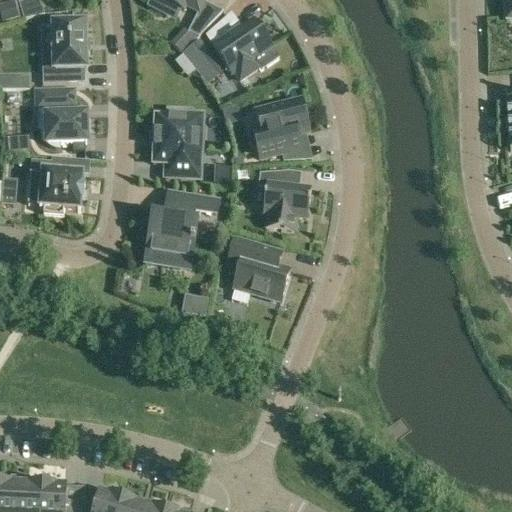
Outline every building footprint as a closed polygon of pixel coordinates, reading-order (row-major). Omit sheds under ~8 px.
[(206,0),(160,0),(184,12),(186,8),(199,14),(206,0)] [(182,56),(199,40),(207,30),(194,23),(190,30),(173,48),(182,56)] [(271,50),(254,23),(214,50),(232,77),(235,75),(240,83),(259,70),(253,62),(271,50)] [(85,26),(53,27),(54,61),(42,61),(43,87),(69,87),(68,73),(86,72),(85,26)] [(201,79),(216,67),(207,55),(191,67),(201,79)] [(8,94),(37,93),(36,78),(8,79),(8,94)] [(55,152),(61,152),(61,146),(87,146),(86,139),(90,139),(90,124),(86,125),(86,118),(73,118),(73,111),(74,110),(73,94),(37,95),(37,111),(48,111),(48,119),(46,119),(46,132),(40,132),(41,138),(43,142),(46,146),(51,150),(55,152)] [(309,135),(301,104),(256,115),(261,131),(253,133),(260,162),(301,152),(297,137),(309,135)] [(200,183),(203,117),(190,116),(189,116),(187,114),(174,113),(171,115),(170,116),(168,116),(168,119),(155,118),(153,166),(165,167),(165,181),(200,183)] [(30,176),(28,208),(40,209),(39,211),(42,212),(42,211),(44,211),(43,217),(64,219),(64,213),(78,214),(80,215),(80,212),(81,202),(82,202),(83,190),(82,190),(82,180),(83,180),(83,178),(80,178),(68,177),(69,167),(32,164),(31,176),(30,176)] [(231,171),(216,170),(215,186),(231,186),(231,171)] [(287,190),(289,174),(260,176),(259,190),(267,191),(263,217),(268,217),(267,231),(294,235),(296,220),(308,222),(311,193),(287,190)] [(3,186),(1,207),(1,208),(3,209),(3,207),(15,208),(16,188),(13,184),(4,183),(4,179),(3,179),(3,186)] [(153,220),(145,265),(164,268),(164,265),(191,269),(199,216),(216,219),(219,204),(169,196),(165,222),(153,220)] [(281,305),(290,274),(279,271),(283,256),(235,243),(227,270),(239,274),(234,291),(281,305)] [(0,484),(0,511),(18,511),(20,485),(0,484)] [(41,511),(43,487),(20,485),(18,511),(41,511)] [(43,487),(41,511),(73,511),(65,511),(66,488),(58,488),(58,487),(43,487)] [(119,511),(123,500),(108,496),(100,494),(94,511),(119,511)] [(143,511),(145,507),(123,500),(119,511),(143,511)]
